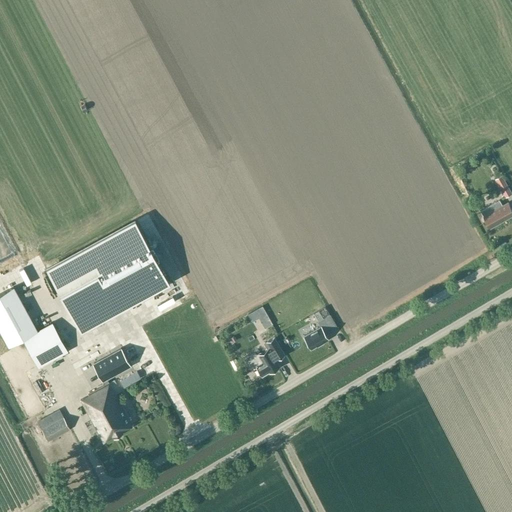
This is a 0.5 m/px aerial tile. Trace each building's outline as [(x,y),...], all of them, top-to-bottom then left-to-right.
[(495,179),(506,198),(511,193),(511,192),(502,175),(495,179)] [(511,209),(508,202),(503,205),(500,200),(481,210),(484,216),(491,228),(511,216),(511,209)] [(135,220),(47,269),(79,329),(168,280),(135,220)] [(14,287),(0,294),(0,330),(8,345),(37,329),(14,287)] [(48,302),(38,307),(41,314),(51,309),(48,302)] [(262,306),(248,314),(252,321),(266,313),(262,306)] [(325,334),(330,331),(337,328),(330,315),(317,322),(320,326),(303,336),(311,349),(328,339),(325,334)] [(52,322),(23,338),(38,366),(67,350),(52,322)] [(255,352),(244,358),(251,370),(256,367),(262,376),(278,366),(273,357),(282,351),(273,337),(264,342),(268,349),(261,353),(260,351),(256,354),(255,352)] [(88,395),(80,400),(82,403),(91,421),(94,419),(100,431),(98,432),(103,442),(115,435),(115,432),(117,431),(120,432),(132,425),(107,378),(130,365),(121,348),(93,363),(104,385),(88,394),(88,395)] [(63,417),(59,410),(38,421),(41,428),(48,441),(70,429),(63,417)]
